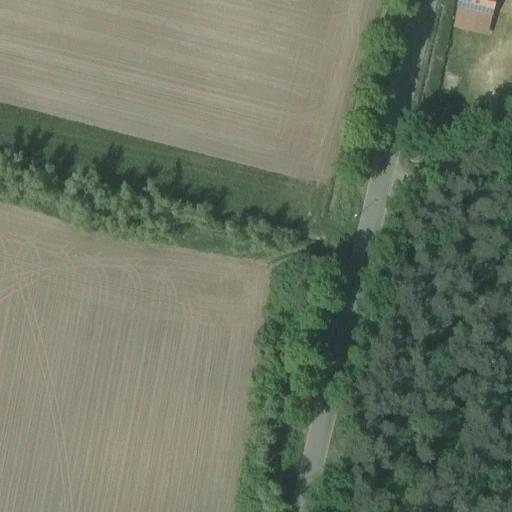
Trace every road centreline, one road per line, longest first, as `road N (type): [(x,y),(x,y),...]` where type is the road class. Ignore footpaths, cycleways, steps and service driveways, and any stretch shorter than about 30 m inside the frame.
road 1 (unclassified): [(373,201),(300,511)]
road 2 (unclassified): [(423,0),(373,201)]
road 3 (unclassified): [(511,129),(373,201)]
road 4 (track): [(422,511),(318,433)]
